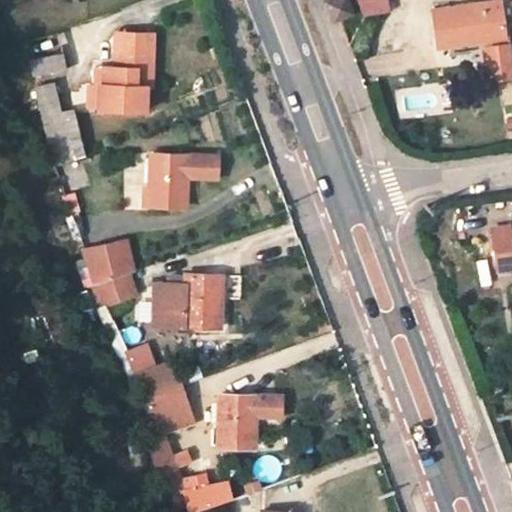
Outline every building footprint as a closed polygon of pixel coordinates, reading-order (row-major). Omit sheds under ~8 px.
[(347,0),(330,0),(327,2),(334,20),(352,12),(347,0)] [(387,0),(355,0),(362,15),(389,10),(387,0)] [(500,0),(496,0),(432,10),(437,47),(505,37),(500,0)] [(56,31),(25,42),(32,76),(65,69),(56,31)] [(152,34),(116,32),(115,65),(103,64),(102,82),(98,82),(97,106),(144,108),(145,85),(150,84),(152,34)] [(511,53),(510,43),(483,47),(488,80),(511,76),(511,53)] [(103,64),(89,64),(86,106),(97,106),(98,82),(102,82),(103,64)] [(56,97),(36,101),(47,146),(53,165),(85,154),(74,106),(60,109),(56,97)] [(147,203),(185,205),(186,176),(216,178),(217,156),(187,155),(149,153),(147,203)] [(509,224),(490,227),(492,234),(510,231),(509,224)] [(511,231),(510,231),(492,234),(497,270),(511,267),(511,231)] [(124,240),(90,249),(103,282),(131,271),(124,240)] [(90,249),(85,250),(94,283),(103,282),(90,249)] [(183,284),(156,284),(155,323),(220,324),(222,273),(183,272),(183,284)] [(175,370),(160,375),(162,382),(157,384),(159,390),(179,383),(175,370)] [(179,383),(159,390),(145,395),(153,415),(186,404),(179,383)] [(255,394),(218,393),(216,445),(253,446),(255,413),(280,414),(280,395),(255,394)] [(192,420),(186,404),(153,415),(157,426),(177,479),(181,491),(210,485),(202,453),(172,458),(162,431),(192,420)] [(157,426),(142,430),(160,482),(177,479),(157,426)] [(276,480),(278,455),(256,454),(254,478),(276,480)] [(210,485),(181,491),(186,505),(188,511),(191,511),(231,498),(225,482),(210,485)] [(181,491),(170,494),(175,507),(186,505),(181,491)]
